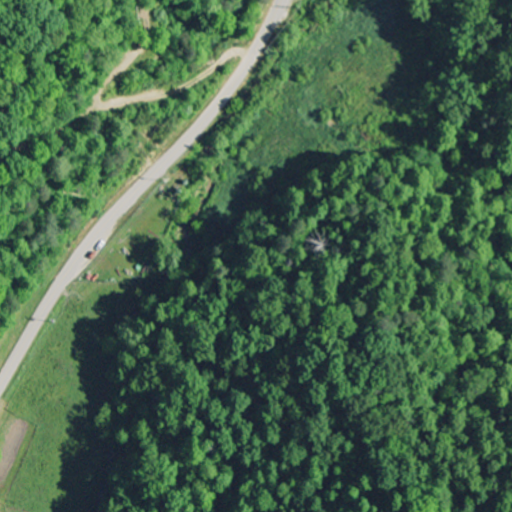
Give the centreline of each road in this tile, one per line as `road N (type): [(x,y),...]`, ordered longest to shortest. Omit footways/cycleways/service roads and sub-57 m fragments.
road 1 (secondary): [(0,389),(85,253),(223,99),(282,0)]
road 2 (residential): [(332,0),(484,138)]
